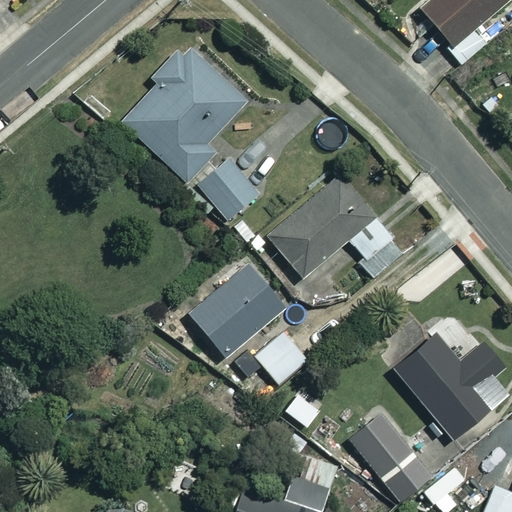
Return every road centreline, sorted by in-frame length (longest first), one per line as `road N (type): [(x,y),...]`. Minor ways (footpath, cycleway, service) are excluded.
road 1 (residential): [(511,230),(402,103),(288,0)]
road 2 (residential): [(0,87),(104,0)]
